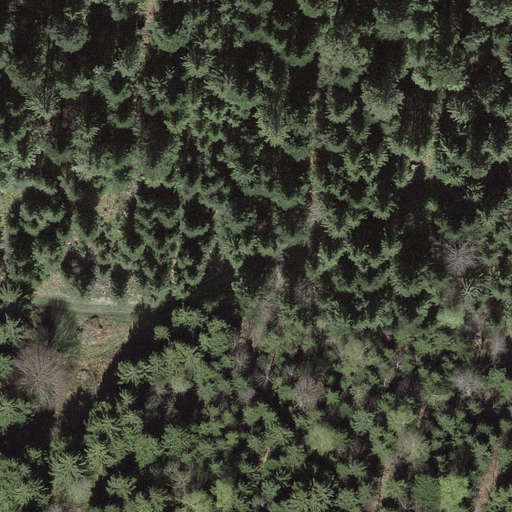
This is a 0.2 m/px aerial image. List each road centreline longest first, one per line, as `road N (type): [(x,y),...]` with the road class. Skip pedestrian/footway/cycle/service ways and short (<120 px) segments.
road 1 (track): [(511,153),(447,170),(318,233),(294,252),(275,290),(257,347),(257,385),(282,432),(359,511)]
road 2 (track): [(294,252),(0,380)]
